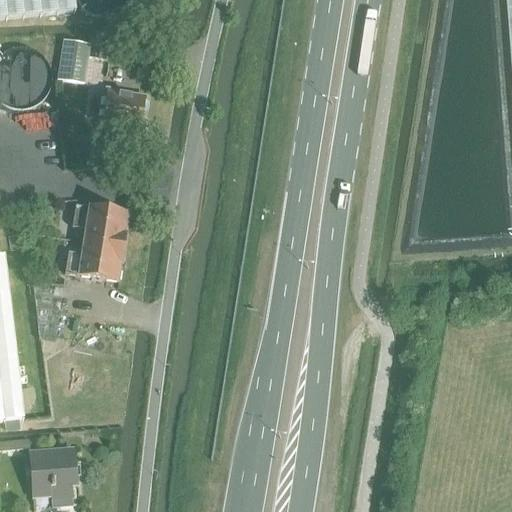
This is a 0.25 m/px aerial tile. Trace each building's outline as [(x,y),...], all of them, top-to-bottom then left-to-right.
[(72,0),(0,0),(0,19),(74,11),(72,0)] [(88,19),(97,21),(105,20),(112,16),(118,10),(121,2),(120,0),(75,0),(76,5),(81,13),(88,19)] [(92,45),(64,41),(58,81),(85,85),(92,45)] [(0,105),(2,108),(12,112),(23,113),(34,110),(42,103),(48,93),(50,82),(48,71),(42,63),(35,56),(25,53),(15,53),(5,56),(0,59),(0,105)] [(142,133),(144,123),(137,122),(141,99),(118,95),(118,93),(104,91),(103,102),(91,100),(87,119),(100,121),(99,130),(135,136),(135,132),(142,133)] [(69,242),(82,244),(124,250),(126,237),(122,236),(125,217),(73,209),(75,204),(61,206),(58,224),(72,227),(70,231),(69,242)] [(122,265),(124,250),(82,244),(80,258),(66,256),(64,270),(63,277),(76,278),(115,284),(118,265),(122,265)] [(0,260),(0,426),(4,426),(18,424),(22,424),(2,260),(0,260)] [(62,290),(32,285),(39,343),(42,344),(54,346),(58,316),(62,290)] [(114,362),(113,357),(112,352),(110,348),(107,344),(102,340),(99,338),(93,336),(89,335),(84,335),(78,337),(74,339),(69,342),(65,347),(62,352),(61,356),(60,361),(61,367),(62,372),(64,376),(67,380),(70,383),(75,386),(81,388),(85,389),(90,388),(96,387),(100,385),(106,381),(110,376),(112,372),(113,366),(114,362)] [(18,424),(4,426),(5,434),(19,433),(18,424)] [(28,443),(0,445),(0,455),(29,453),(28,443)] [(67,485),(73,484),(70,453),(25,457),(29,497),(48,496),(50,511),(69,509),(67,485)]
